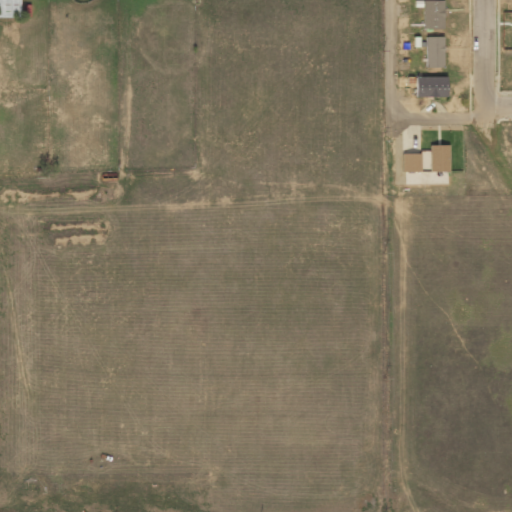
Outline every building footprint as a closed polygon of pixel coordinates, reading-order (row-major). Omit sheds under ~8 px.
[(0,0),(0,17),(20,17),(19,0),(0,0)] [(441,0),(433,0),(421,0),(422,29),(442,28),(441,0)] [(442,36),(425,36),(425,67),(442,67),(442,36)] [(446,77),(415,77),(415,97),(446,96),(446,77)] [(448,145),(428,145),(428,151),(420,151),(420,169),(448,170),(448,145)] [(419,153),(401,153),(401,171),(419,171),(419,153)] [(404,172),(405,184),(447,183),(447,178),(438,179),(437,171),(404,172)]
